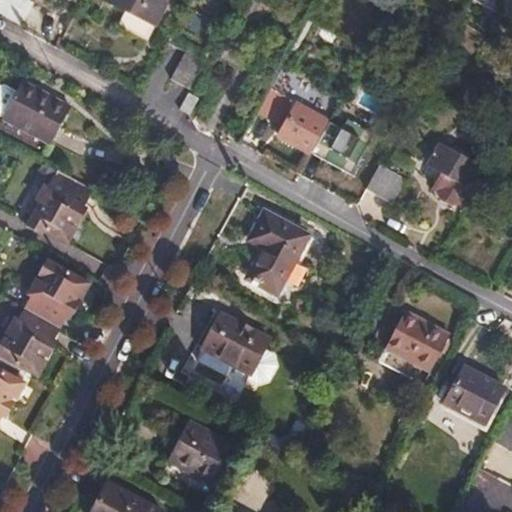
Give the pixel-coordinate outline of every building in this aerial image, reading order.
[(110,0),(155,24),(167,3),(162,0),(161,0),(110,0)] [(183,50),(168,77),(185,86),(200,59),(183,50)] [(67,105),(17,79),(12,89),(0,113),(0,118),(47,142),(67,105)] [(0,113),(12,89),(0,83),(0,113)] [(287,102),(267,90),(255,111),(275,123),(287,102)] [(309,153),(326,124),(296,106),(278,135),(309,153)] [(345,135),(326,124),(309,153),(328,164),(345,135)] [(476,168),(482,172),(484,168),(478,164),(487,151),(462,136),(453,150),(440,143),(419,179),(457,200),(476,168)] [(411,167),(385,151),(372,174),(398,190),(411,167)] [(62,242),(92,189),(55,170),(27,223),(62,242)] [(308,233),(263,208),(250,235),(262,242),(245,274),(249,277),(249,280),(255,283),(257,280),(275,292),(308,233)] [(25,308),(58,326),(82,282),(50,264),(25,308)] [(382,350),(424,373),(448,329),(405,307),(382,350)] [(0,351),(0,355),(33,373),(58,326),(25,308),(0,351)] [(267,340),(219,313),(200,348),(233,366),(248,374),(263,346),(267,340)] [(273,351),(263,346),(248,374),(245,380),(254,385),(268,381),(277,365),(273,351)] [(233,366),(200,348),(194,359),(227,378),(233,366)] [(502,387),(460,366),(441,402),(483,424),(502,387)] [(0,412),(18,381),(0,370),(0,412)] [(511,422),(502,416),(487,444),(511,457),(511,422)] [(234,446),(189,423),(169,461),(214,484),(234,446)] [(338,504),(348,484),(336,477),(326,498),(338,504)] [(160,511),(107,483),(92,511),(160,511)]
